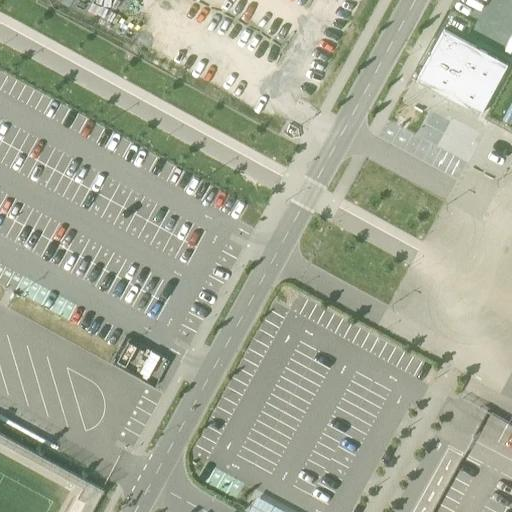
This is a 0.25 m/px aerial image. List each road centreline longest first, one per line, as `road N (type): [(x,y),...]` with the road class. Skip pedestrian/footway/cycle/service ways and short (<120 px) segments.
road 1 (track): [(511,387),(436,349),(471,283)]
road 2 (unknown): [(352,114),(467,184)]
